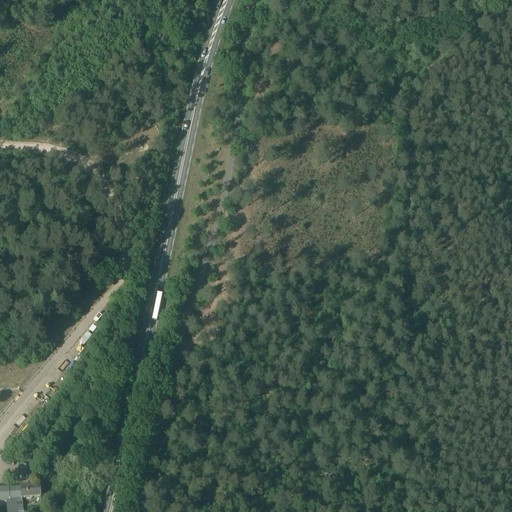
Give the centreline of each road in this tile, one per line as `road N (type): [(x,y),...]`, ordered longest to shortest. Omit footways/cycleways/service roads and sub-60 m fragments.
road 1 (unclassified): [(140,511),(159,417),(220,219),(253,0)]
road 2 (track): [(404,511),(409,72)]
road 3 (primary): [(112,511),(193,116)]
road 4 (track): [(123,273),(120,223),(95,175),(59,149),(0,145)]
road 5 (primary): [(193,116),(233,0)]
road 6 (primary): [(224,0),(193,116)]
